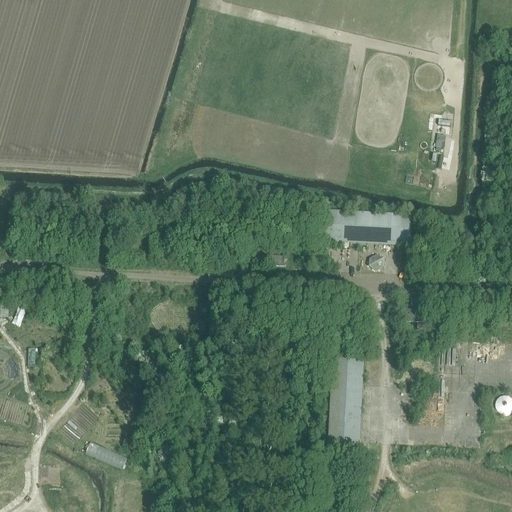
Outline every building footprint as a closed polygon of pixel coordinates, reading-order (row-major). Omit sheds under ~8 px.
[(324,245),(327,245),(410,249),(411,218),(326,213),(324,245)] [(252,267),(284,269),(284,258),(252,256),(252,267)] [(369,261),(369,269),(375,273),(383,269),(384,262),(377,257),(369,261)] [(166,311),(165,310),(164,311),(163,310),(162,309),(160,309),(158,310),(155,312),(153,315),(153,319),(154,321),(156,323),(158,324),(160,325),(163,325),(166,323),(168,321),(169,318),(169,316),(168,314),(167,312),(166,311)] [(421,313),(405,312),(405,323),(421,323),(421,313)] [(359,448),(360,449),(364,363),(332,361),(328,447),(359,448)] [(495,411),(497,414),(500,416),(503,417),(507,417),(510,415),(511,412),(511,401),(510,399),(507,398),(503,397),(500,398),(497,401),(495,404),(494,407),(495,411)]
